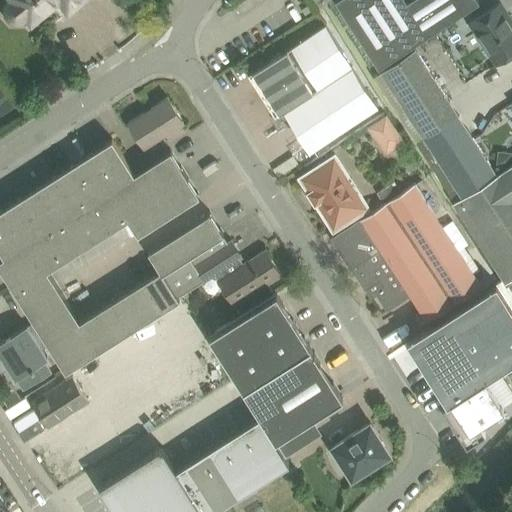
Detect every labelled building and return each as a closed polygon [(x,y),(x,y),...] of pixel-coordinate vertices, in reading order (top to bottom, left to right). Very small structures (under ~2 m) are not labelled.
[(7,7),(6,11),(7,16),(10,20),(15,22),(19,22),(24,19),(26,18),(31,24),(59,1),(67,12),(82,0),(11,0),(12,1),(10,3),(7,7)] [(478,0),(335,0),(378,67),(479,1),(478,0)] [(511,21),(500,2),(469,22),(496,64),(511,53),(511,21)] [(325,24),(290,47),(317,88),(313,90),(287,49),(253,71),(280,112),(284,110),(310,150),(378,106),(325,24)] [(511,162),(508,165),(497,173),(416,47),(380,70),(511,274),(511,162)] [(183,124),(185,122),(168,96),(128,122),(145,148),(167,134),(171,141),(187,130),(183,124)] [(386,113),(367,125),(386,153),(405,141),(386,113)] [(179,296),(162,270),(166,268),(221,232),(223,231),(209,209),(148,248),(160,267),(79,319),(47,268),(127,217),(137,232),(198,193),(170,148),(133,171),(111,136),(0,207),(0,249),(4,255),(0,257),(0,266),(35,321),(48,341),(66,369),(179,296)] [(498,152),(496,164),(508,165),(510,153),(498,152)] [(334,155),(301,177),(310,191),(308,192),(315,203),(317,202),(334,228),(367,206),(334,155)] [(394,181),(377,192),(385,203),(401,192),(394,181)] [(385,203),(360,219),(353,224),(346,259),(371,297),(377,293),(387,309),(410,294),(426,320),(480,284),(414,183),(401,192),(385,203)] [(162,270),(179,296),(178,295),(214,272),(234,303),(281,273),(266,249),(243,263),(239,257),(242,255),(231,238),(227,241),(221,232),(166,268),(162,270)] [(496,282),(407,339),(447,403),(486,378),(485,378),(487,377),(499,369),(511,360),(511,306),(497,283),(496,282)] [(276,439),(343,396),(277,292),(209,335),(236,376),(259,414),(276,439)] [(183,294),(81,360),(113,409),(101,418),(121,449),(236,376),(209,335),(183,294)] [(48,341),(35,321),(27,325),(27,324),(0,341),(0,350),(23,387),(51,369),(43,358),(47,355),(41,345),(48,341)] [(447,403),(442,406),(466,444),(485,432),(479,422),(504,407),(503,407),(503,405),(511,399),(511,389),(499,369),(487,377),(485,378),(486,378),(447,403)] [(48,426),(88,400),(72,375),(32,401),(48,426)] [(158,447),(100,484),(115,507),(117,511),(209,511),(231,498),(241,492),(255,482),(267,475),(289,461),(285,455),(278,443),(276,439),(259,414),(177,468),(164,448),(158,447)] [(313,421),(278,443),(285,455),(320,433),(313,421)] [(370,422),(333,445),(352,476),(367,467),(367,468),(376,462),(375,461),(389,452),(370,422)]
